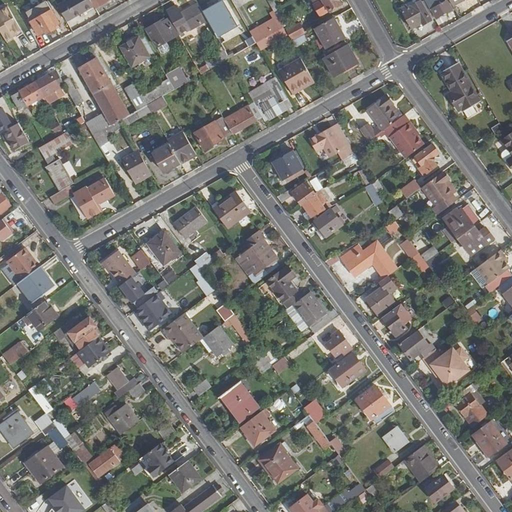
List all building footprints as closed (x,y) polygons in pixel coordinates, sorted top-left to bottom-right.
[(90,0),(68,0),(58,6),(67,22),(95,6),(90,0)] [(90,0),(95,6),(96,8),(110,0),(90,0)] [(273,10),(274,12),(278,9),(273,0),(270,0),(268,1),(273,10)] [(320,0),(314,4),(321,16),(340,5),(337,0),(320,0)] [(445,0),(424,0),(424,1),(430,11),(432,9),(437,18),(452,10),(447,1),(447,2),(445,0)] [(430,11),(424,1),(421,2),(431,21),(435,19),(430,11)] [(51,10),(47,2),(27,13),(31,21),(30,21),(38,36),(45,32),(47,34),(56,29),(55,27),(61,24),(53,9),(52,10),(51,10)] [(407,9),(405,7),(401,10),(412,29),(421,24),(422,26),(431,21),(421,2),(407,10),(407,9)] [(8,6),(0,10),(0,28),(7,41),(17,35),(16,33),(21,30),(8,6)] [(205,16),(199,7),(182,17),(176,6),(167,11),(180,35),(189,30),(190,31),(207,21),(207,20),(205,16)] [(226,14),(231,23),(242,17),(237,8),(226,14)] [(205,16),(207,20),(207,21),(220,44),(233,37),(217,10),(217,9),(205,16)] [(278,9),(274,12),(277,17),(280,23),(285,20),(278,9)] [(273,10),(269,13),(273,19),(277,17),(274,12),(273,10)] [(273,19),(250,32),(251,34),(257,44),(284,28),(280,23),(277,17),(273,19)] [(345,39),(346,39),(334,18),(314,29),(326,50),(345,39)] [(164,23),(163,22),(147,31),(153,43),(155,46),(157,45),(164,41),(176,35),(169,22),(164,24),(164,23)] [(299,23),(285,31),(288,35),(291,42),(304,35),(306,34),(299,23)] [(285,31),(284,28),(257,44),(261,51),(288,35),(285,31)] [(237,42),(238,44),(225,52),(229,59),(257,44),(251,34),(237,42)] [(304,35),(291,42),(295,48),(307,41),(304,35)] [(139,40),(138,38),(121,48),(122,48),(132,67),(149,57),(151,60),(156,57),(144,37),(139,40)] [(168,48),(164,41),(157,45),(155,46),(159,53),(161,52),(167,50),(168,48)] [(334,77),(354,66),(349,56),(353,53),(348,44),(323,58),(334,77)] [(222,46),(215,51),(217,55),(224,51),(222,46)] [(205,62),(207,65),(199,69),(202,75),(229,59),(225,52),(224,51),(217,55),(205,62)] [(353,53),(349,56),(354,66),(358,63),(359,63),(353,53)] [(97,59),(88,64),(121,121),(148,105),(142,96),(135,83),(117,93),(97,59)] [(279,72),(292,95),(300,91),(298,88),(313,80),(306,68),(301,59),(279,71),(279,72)] [(80,69),(105,113),(86,123),(90,130),(93,136),(121,121),(88,64),(80,69)] [(479,103),(458,65),(441,74),(452,93),(449,95),(458,112),(462,109),(468,106),(470,108),(472,107),(479,103)] [(166,75),(168,79),(175,90),(189,82),(180,67),(166,75)] [(56,71),(36,83),(44,97),(54,91),(64,85),(63,83),(56,71)] [(249,94),(254,103),(262,118),(265,122),(292,107),(276,78),(249,94)] [(63,83),(64,85),(76,106),(83,101),(76,89),(75,90),(68,79),(63,83)] [(161,83),(162,85),(142,96),(148,105),(163,97),(175,90),(168,79),(161,83)] [(314,82),(313,80),(298,88),(300,91),(314,82)] [(40,99),(45,108),(48,105),(44,97),(36,83),(11,97),(19,111),(40,99)] [(44,97),(48,105),(59,99),(54,91),(44,97)] [(387,95),(384,97),(391,106),(393,104),(387,95)] [(163,97),(148,105),(152,112),(153,114),(168,105),(163,97)] [(369,124),(361,129),(370,141),(384,130),(403,117),(397,109),(393,111),(389,107),(391,106),(384,97),(368,109),(380,125),(373,130),(369,124)] [(254,103),(224,120),(232,134),(233,135),(262,118),(254,103)] [(152,112),(148,105),(121,121),(124,126),(125,128),(152,112)] [(468,106),(462,109),(465,115),(464,116),(466,120),(467,119),(470,118),(469,117),(476,113),(472,107),(470,108),(468,106)] [(2,108),(0,109),(0,128),(3,134),(5,133),(16,151),(30,143),(19,124),(13,127),(2,108)] [(403,117),(384,130),(405,159),(424,145),(418,136),(414,131),(415,130),(404,115),(403,117)] [(204,149),(204,150),(232,134),(224,120),(223,118),(195,134),(204,149)] [(121,121),(93,136),(99,146),(109,140),(106,136),(124,126),(121,121)] [(86,123),(80,126),(84,133),(90,130),(86,123)] [(499,123),(491,129),(496,136),(504,131),(499,123)] [(322,162),(350,146),(338,124),(309,140),(322,162)] [(168,141),(170,144),(181,163),(196,155),(183,132),(168,141)] [(50,164),(45,167),(60,192),(64,190),(70,186),(74,184),(59,159),(56,161),(53,154),(73,143),(68,133),(65,135),(41,149),(50,164)] [(511,167),(511,134),(502,141),(508,148),(511,154),(511,157),(507,160),(511,167)] [(165,172),(165,173),(181,163),(170,144),(154,153),(165,172)] [(438,152),(433,145),(416,157),(422,165),(423,164),(425,167),(422,169),(425,173),(427,172),(436,165),(433,160),(434,155),(438,152)] [(503,159),(505,162),(507,160),(511,157),(511,154),(508,148),(502,152),(502,153),(501,154),(501,155),(501,156),(503,159)] [(138,150),(123,158),(121,159),(123,162),(139,153),(138,150)] [(296,157),(293,151),(273,162),(274,163),(283,179),(302,168),(296,157)] [(123,162),(134,181),(134,182),(151,173),(139,153),(123,162)] [(359,160),(355,153),(343,160),(342,161),(345,165),(351,162),(352,164),(359,160)] [(300,155),(296,157),(302,168),(306,166),(300,155)] [(358,172),(366,185),(371,182),(363,169),(358,172)] [(444,171),(441,174),(447,182),(450,181),(451,180),(444,171)] [(152,175),(151,173),(134,182),(135,185),(152,175)] [(435,207),(433,209),(438,215),(458,200),(453,194),(446,183),(447,182),(441,174),(422,188),(435,207)] [(60,192),(51,197),(54,204),(67,196),(68,198),(74,195),(88,219),(101,212),(97,206),(100,205),(115,196),(105,179),(104,176),(97,180),(98,182),(88,188),(87,187),(74,194),(70,186),(64,190),(60,192)] [(377,180),(372,184),(372,185),(377,192),(383,189),(377,180)] [(414,181),(400,191),(406,200),(420,189),(414,181)] [(447,182),(446,183),(453,194),(457,191),(457,190),(450,181),(447,182)] [(302,206),(303,205),(307,210),(312,218),(325,211),(323,207),(326,205),(318,192),(314,195),(305,183),(293,192),(291,189),(277,197),(282,203),(294,194),(302,206)] [(372,185),(366,188),(375,206),(382,202),(377,192),(372,185)] [(0,213),(10,206),(0,191),(0,213)] [(323,207),(325,211),(332,206),(320,191),(318,192),(326,205),(323,207)] [(251,212),(236,192),(213,209),(214,210),(228,229),(251,212)] [(336,205),(330,209),(331,210),(334,215),(340,211),(336,205)] [(397,206),(388,213),(395,221),(403,215),(397,206)] [(468,206),(462,211),(474,227),(481,222),(468,206)] [(206,222),(195,208),(174,224),(174,225),(185,238),(206,222)] [(307,210),(302,214),(307,221),(312,218),(307,210)] [(326,237),(342,225),(338,220),(334,215),(331,210),(315,221),(316,222),(326,237)] [(445,219),(452,229),(459,238),(474,227),(462,211),(459,212),(457,210),(445,219)] [(16,220),(11,213),(1,220),(6,228),(16,220)] [(396,222),(387,227),(391,233),(393,232),(394,234),(401,229),(396,222)] [(484,227),(478,232),(474,227),(459,238),(471,255),(473,254),(493,239),(484,227)] [(180,253),(164,232),(148,244),(149,244),(163,264),(180,253)] [(248,249),(237,257),(257,283),(278,267),(268,254),(269,253),(271,251),(266,245),(263,246),(259,241),(263,237),(259,232),(243,243),(248,249)] [(399,245),(410,259),(418,253),(408,239),(399,245)] [(364,253),(359,246),(341,259),(355,277),(372,264),(384,279),(387,277),(397,269),(377,242),(364,253)] [(438,254),(433,247),(421,256),(426,263),(438,254)] [(24,248),(22,250),(31,262),(34,260),(25,248),(24,248)] [(206,252),(194,261),(202,272),(208,269),(224,256),(219,249),(210,257),(206,252)] [(8,261),(7,261),(22,281),(38,269),(39,268),(34,260),(31,262),(22,250),(8,261)] [(110,269),(122,285),(133,277),(136,274),(119,251),(103,263),(108,270),(110,269)] [(477,268),(494,290),(498,287),(511,276),(507,270),(510,268),(503,259),(505,258),(500,251),(477,268)] [(146,255),(144,252),(134,259),(137,262),(146,255)] [(423,272),(429,267),(426,263),(421,256),(419,253),(413,258),(423,272)] [(443,260),(438,254),(426,263),(429,267),(431,269),(437,264),(443,260)] [(142,270),(152,262),(146,255),(137,262),(142,270)] [(339,260),(336,256),(326,261),(329,266),(339,260)] [(437,264),(431,269),(437,278),(440,281),(446,276),(437,264)] [(39,268),(38,269),(46,279),(48,278),(49,277),(41,267),(39,268)] [(270,292),(284,311),(285,311),(302,298),(290,282),(295,278),(288,268),(259,289),(265,296),(270,292)] [(33,302),(54,286),(48,278),(46,279),(38,269),(22,281),(19,283),(33,302)] [(170,269),(162,275),(169,284),(177,277),(170,269)] [(372,280),(375,285),(382,281),(378,276),(372,280)] [(511,276),(498,287),(503,293),(502,294),(511,307),(511,276)] [(138,309),(159,293),(154,287),(145,293),(133,277),(122,285),(120,286),(133,303),(138,309)] [(389,295),(397,289),(387,277),(384,279),(382,281),(375,285),(375,286),(378,291),(377,292),(366,300),(378,316),(395,303),(389,295)] [(164,280),(158,285),(162,290),(168,286),(164,280)] [(212,286),(206,290),(209,295),(216,290),(212,286)] [(301,333),(308,327),(314,334),(331,321),(310,292),(302,298),(285,311),(301,333)] [(445,307),(453,303),(449,296),(442,301),(445,307)] [(165,314),(166,313),(154,297),(138,309),(135,311),(150,330),(162,321),(160,318),(165,314)] [(49,308),(49,309),(44,302),(21,319),(27,326),(31,323),(38,332),(58,317),(51,307),(49,308)] [(403,324),(411,318),(401,305),(383,318),(396,336),(397,335),(406,328),(403,324)] [(471,307),(465,312),(476,323),(481,318),(471,307)] [(226,309),(220,313),(225,321),(231,316),(226,309)] [(169,336),(170,335),(183,353),(200,340),(202,339),(184,313),(164,328),(169,336)] [(229,318),(224,322),(227,327),(233,323),(245,340),(248,344),(253,340),(250,337),(234,315),(229,318)] [(90,317),(69,333),(82,350),(98,338),(92,329),(96,326),(90,317)] [(77,323),(73,318),(52,333),(56,339),(77,323)] [(218,327),(204,337),(213,350),(218,357),(218,356),(233,346),(218,327)] [(429,344),(419,330),(399,344),(411,360),(421,353),(424,358),(435,350),(436,349),(431,342),(429,344)] [(332,338),(334,340),(327,345),(335,356),(342,351),(344,354),(352,348),(339,332),(332,337),(332,338)] [(202,339),(200,340),(209,353),(210,352),(213,350),(204,337),(202,339)] [(98,338),(82,350),(79,352),(86,362),(90,367),(109,352),(98,338)] [(28,351),(22,344),(4,358),(9,365),(28,351)] [(254,344),(248,349),(252,355),(258,350),(254,344)] [(272,366),(279,360),(269,346),(261,352),(269,362),(272,366)] [(434,382),(442,391),(470,371),(463,362),(469,358),(462,348),(456,353),(453,349),(441,358),(435,350),(424,358),(423,359),(434,374),(436,373),(440,378),(434,382)] [(261,351),(250,359),(258,370),(269,362),(261,352),(261,351)] [(86,362),(79,352),(71,358),(78,368),(86,362)] [(365,370),(354,354),(330,372),(342,388),(365,370)] [(279,360),(272,366),(272,367),(278,374),(289,366),(283,357),(279,360)] [(269,362),(258,370),(261,375),(272,367),(272,366),(269,362)] [(128,382),(118,368),(107,375),(108,376),(118,389),(114,392),(119,398),(129,390),(138,383),(139,383),(134,378),(128,382)] [(22,370),(17,374),(22,381),(27,377),(22,370)] [(43,379),(35,385),(38,390),(47,384),(43,379)] [(206,380),(205,381),(194,389),(199,396),(211,387),(206,380)] [(482,386),(483,385),(479,380),(453,399),(472,425),(486,415),(480,406),(485,403),(476,391),(482,386)] [(100,391),(94,383),(73,398),(79,406),(100,391)] [(135,397),(144,390),(138,383),(129,390),(134,397),(135,397)] [(240,384),(224,395),(243,420),(258,408),(240,384)] [(393,410),(375,386),(357,400),(371,419),(372,418),(376,424),(393,411),(393,410)] [(224,395),(220,398),(239,423),(243,420),(224,395)] [(44,401),(38,404),(46,414),(46,415),(51,411),(44,401)] [(314,401),(304,409),(309,416),(313,421),(315,424),(325,416),(314,401)] [(115,407),(105,414),(122,435),(140,422),(127,404),(126,405),(118,410),(115,407)] [(7,417),(9,420),(0,427),(13,445),(31,433),(18,413),(20,412),(18,409),(6,416),(7,417)] [(52,423),(56,428),(65,439),(70,435),(52,411),(51,411),(46,415),(52,423)] [(261,412),(241,427),(246,434),(249,432),(257,443),(274,430),(261,412)] [(35,421),(35,422),(42,431),(52,423),(46,415),(46,414),(35,421)] [(309,416),(302,420),(306,426),(313,421),(309,416)] [(323,449),(324,450),(331,445),(329,443),(315,424),(313,421),(306,426),(323,449)] [(489,456),(505,444),(506,444),(490,421),(472,434),(489,456)] [(52,423),(42,431),(45,436),(49,434),(56,428),(52,423)] [(170,424),(169,425),(159,432),(164,440),(175,432),(170,424)] [(402,433),(398,427),(383,438),(384,439),(393,452),(407,443),(401,434),(402,433)] [(49,434),(60,450),(68,444),(65,439),(56,428),(49,434)] [(65,439),(83,464),(93,457),(85,447),(85,446),(75,432),(70,435),(65,439)] [(249,432),(246,434),(254,445),(257,443),(249,432)] [(329,443),(331,445),(338,455),(346,450),(336,437),(329,443)] [(285,441),(280,445),(286,453),(291,449),(285,441)] [(174,462),(161,443),(143,456),(151,466),(147,469),(154,477),(174,462)] [(90,464),(99,476),(100,476),(122,460),(119,455),(122,453),(116,444),(95,459),(90,463),(90,464)] [(286,453),(280,445),(260,460),(278,483),(297,469),(286,453)] [(424,446),(421,447),(433,462),(435,461),(424,446)] [(421,447),(404,461),(420,482),(440,467),(435,461),(433,462),(421,447)] [(511,447),(496,459),(511,479),(511,478),(511,447)] [(63,467),(49,448),(26,464),(27,465),(40,483),(63,467)] [(83,464),(101,488),(106,484),(100,476),(99,476),(90,464),(90,463),(95,459),(93,457),(83,464)] [(395,468),(388,459),(377,468),(374,470),(380,478),(395,468)] [(199,479),(201,478),(188,461),(181,466),(169,475),(182,492),(199,479)] [(453,489),(443,476),(425,489),(435,502),(453,489)] [(81,511),(85,509),(67,485),(49,499),(55,507),(58,511),(81,511)] [(200,511),(221,497),(213,485),(184,507),(181,503),(171,511),(172,511),(200,511)] [(306,497),(290,509),(292,511),(336,511),(364,490),(360,485),(352,491),(350,488),(325,506),(320,498),(315,502),(309,494),(306,497)] [(370,498),(371,499),(379,493),(372,485),(364,490),(365,491),(370,498)] [(365,491),(358,496),(363,504),(370,498),(365,491)] [(121,511),(152,511),(141,496),(121,511)] [(102,507),(106,511),(118,511),(110,500),(102,507)]
